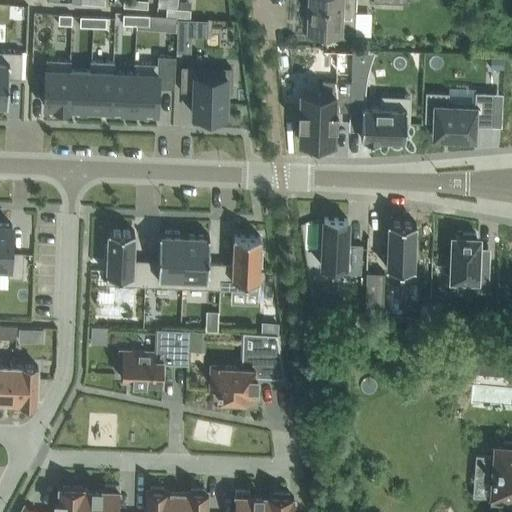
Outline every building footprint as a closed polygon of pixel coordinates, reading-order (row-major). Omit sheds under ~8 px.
[(310,0),(309,33),(328,34),(341,34),(355,34),(356,0),(310,0)] [(179,8),(167,7),(166,15),(179,16),(179,8)] [(191,9),(179,8),(179,16),(190,17),(191,9)] [(59,13),(59,23),(72,24),(72,15),(73,14),(59,13)] [(124,13),(123,23),(137,24),(137,14),(124,13)] [(137,14),(137,24),(149,24),(150,14),(137,14)] [(81,15),(80,25),(94,26),(94,16),(81,15)] [(94,16),(94,26),(106,26),(107,16),(94,16)] [(178,17),(177,50),(191,50),(191,34),(207,34),(208,18),(178,17)] [(331,48),(330,67),(351,68),(352,49),(331,48)] [(0,49),(0,105),(2,106),(2,103),(8,103),(9,76),(22,77),(23,51),(0,49)] [(135,71),(133,110),(134,110),(157,111),(158,84),(175,85),(176,55),(159,54),(159,62),(136,62),(134,61),(134,71),(135,71)] [(47,58),(45,105),(55,105),(55,107),(67,107),(69,107),(69,105),(70,68),(71,68),(71,59),(69,59),(47,58)] [(491,59),(491,68),(503,68),(503,61),(503,59),(491,59)] [(92,69),(90,106),(111,107),(110,109),(112,109),(114,61),(91,60),(91,69),(92,69)] [(114,61),(112,109),(133,110),(135,71),(134,71),(114,70),(115,61),(114,61)] [(181,65),(181,89),(194,90),(194,114),(226,115),(226,90),(231,91),(232,67),(181,65)] [(70,68),(69,105),(90,106),(92,69),(91,69),(71,68),(70,68)] [(298,108),(298,123),(301,124),(300,140),(333,141),(334,125),(337,125),(337,110),(350,110),(351,80),(322,78),(321,93),(302,92),(302,108),(298,108)] [(427,91),(426,119),(434,120),(433,136),(458,137),(458,141),(470,141),(471,137),(474,137),(476,123),(492,124),(493,92),(476,91),(475,103),(448,102),(449,92),(427,91)] [(362,105),(361,137),(365,137),(365,139),(379,140),(380,137),(405,138),(406,122),(410,122),(411,96),(380,94),(380,105),(362,105)] [(324,217),(322,265),(345,265),(345,271),(361,272),(363,242),(347,242),(348,218),(324,217)] [(396,221),(394,267),(422,268),(423,222),(396,221)] [(0,270),(9,271),(9,276),(23,276),(24,251),(11,250),(12,223),(0,222),(0,270)] [(105,243),(105,259),(107,259),(106,283),(145,284),(146,259),(134,258),(135,230),(109,229),(108,244),(105,243)] [(146,259),(145,284),(183,286),(185,233),(180,233),(180,230),(165,230),(165,233),(159,232),(158,259),(146,259)] [(453,235),(451,277),(477,278),(476,287),(489,288),(490,267),(478,266),(479,236),(476,236),(476,233),(463,232),(463,236),(453,235)] [(185,233),(183,286),(219,287),(220,287),(221,262),(209,261),(210,234),(185,233)] [(221,262),(220,287),(258,289),(259,265),(262,265),(263,250),(260,250),(261,235),(234,234),(233,262),(221,262)] [(367,271),(366,304),(383,305),(384,272),(367,271)] [(40,304),(52,304),(53,284),(38,284),(37,314),(40,314),(40,304)] [(207,310),(206,329),(218,329),(219,310),(207,310)] [(262,320),(261,331),(277,332),(278,321),(262,320)] [(18,326),(18,339),(29,340),(29,326),(18,326)] [(144,380),(144,385),(163,386),(164,361),(188,362),(190,329),(157,327),(156,350),(120,349),(119,368),(122,368),(121,376),(132,377),(132,379),(144,380)] [(223,403),(241,404),(241,400),(246,400),(246,392),(254,392),(254,385),(257,385),(257,375),(284,376),(277,332),(261,331),(254,331),(254,350),(242,349),(242,365),(211,364),(210,386),(217,386),(217,390),(219,390),(218,399),(224,399),(223,403)] [(473,349),(472,367),(494,369),(495,351),(473,349)] [(14,400),(15,364),(0,363),(0,399),(13,400),(14,400)] [(38,365),(16,364),(14,400),(13,400),(13,401),(37,402),(38,365)] [(476,453),(474,482),(489,483),(489,495),(493,495),(493,497),(511,498),(511,493),(511,440),(504,440),(504,445),(496,445),(496,446),(491,446),(491,454),(476,453)] [(107,487),(90,486),(88,511),(118,511),(120,484),(107,483),(107,487)] [(42,511),(88,511),(90,488),(84,488),(85,486),(60,485),(59,499),(55,499),(55,511),(43,510),(42,511)] [(176,511),(178,491),(167,491),(167,489),(164,489),(164,486),(151,486),(151,489),(148,489),(146,511),(176,511)] [(176,511),(206,511),(208,491),(205,491),(205,488),(191,487),(191,490),(188,490),(188,491),(178,491),(176,511)] [(264,511),(265,495),(263,495),(263,493),(254,493),(254,494),(250,494),(250,489),(236,489),(234,511),(264,511)] [(264,511),(293,511),(294,496),(292,496),(292,494),(290,494),(290,491),(274,491),(274,494),(267,493),(267,495),(265,495),(264,511)] [(35,511),(37,509),(25,503),(19,511),(35,511)]
